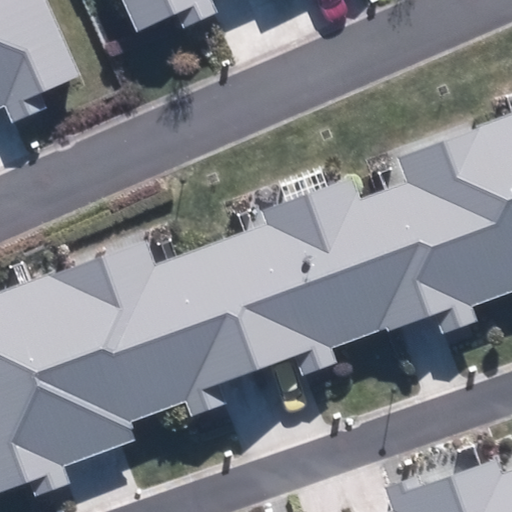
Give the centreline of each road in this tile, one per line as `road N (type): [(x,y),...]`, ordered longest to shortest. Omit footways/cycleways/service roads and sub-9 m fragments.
road 1 (residential): [(488,0),(0,213)]
road 2 (residential): [(164,511),(511,387)]
